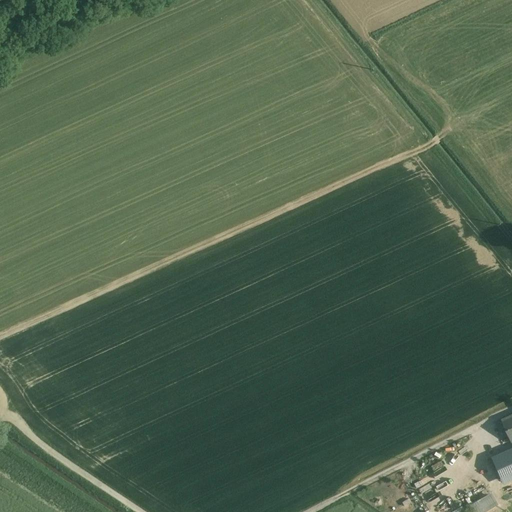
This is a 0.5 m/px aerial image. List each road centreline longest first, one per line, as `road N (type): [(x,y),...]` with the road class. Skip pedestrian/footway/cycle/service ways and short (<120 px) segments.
road 1 (track): [(0,340),(427,152),(452,130)]
road 2 (track): [(310,511),(469,429)]
road 3 (track): [(0,416),(141,511)]
